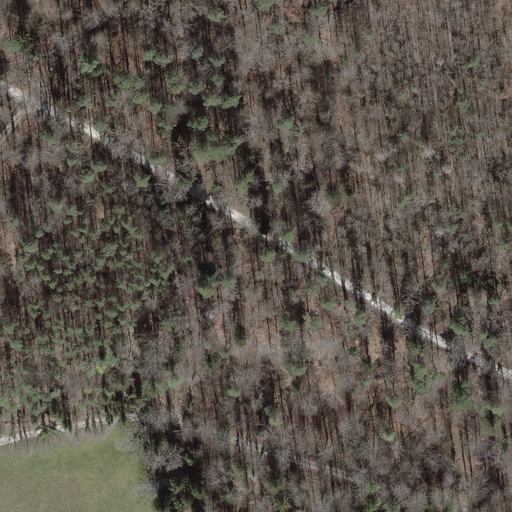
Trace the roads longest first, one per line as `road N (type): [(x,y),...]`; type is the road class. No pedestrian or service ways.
road 1 (unclassified): [(511,375),(448,347),(229,210),(0,84)]
road 2 (track): [(466,511),(137,415),(0,441)]
road 3 (track): [(0,143),(34,100),(60,47),(122,0)]
